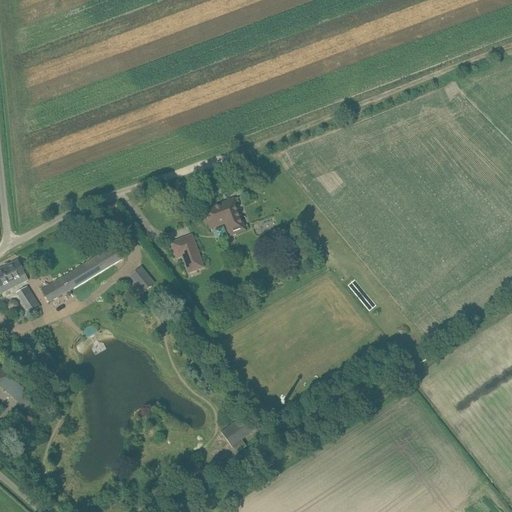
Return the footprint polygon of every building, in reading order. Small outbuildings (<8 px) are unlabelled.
[(245,230),(238,211),(234,202),(234,200),(204,211),(210,228),(225,222),(230,236),(245,230)] [(252,223),(256,235),(277,228),(274,216),(252,223)] [(203,268),(192,236),(171,243),(176,258),(182,256),(188,273),(203,268)] [(122,259),(119,255),(114,247),(42,290),(49,302),(68,290),(69,291),(122,259)] [(27,281),(23,271),(18,262),(0,271),(0,292),(1,294),(27,281)] [(129,277),(143,293),(149,288),(145,283),(150,278),(141,267),(129,277)] [(40,308),(27,287),(16,294),(30,315),(40,308)] [(155,291),(150,295),(155,300),(159,295),(155,291)] [(84,334),(86,339),(97,333),(95,328),(94,328),(94,327),(93,327),(92,327),(91,327),(90,327),(89,327),(88,327),(88,328),(87,328),(86,329),(85,329),(85,330),(85,331),(84,332),(84,333),(84,334)] [(284,415),(277,420),(280,425),(287,420),(284,415)] [(232,448),(256,431),(251,425),(248,428),(241,418),(220,433),(232,448)]
